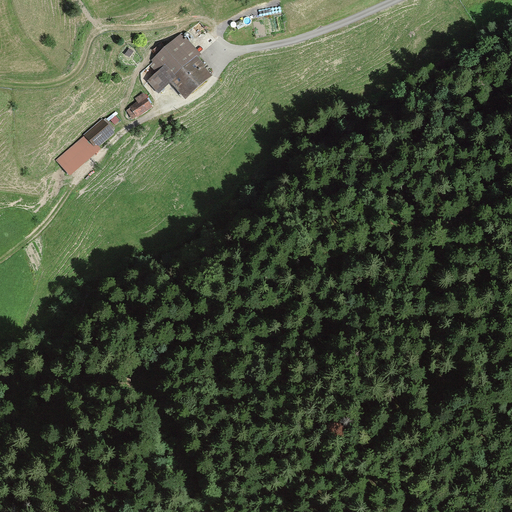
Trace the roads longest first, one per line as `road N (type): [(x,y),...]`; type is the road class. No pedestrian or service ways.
road 1 (track): [(0,448),(98,387),(159,388),(180,335),(204,317),(383,238),(447,223),(511,177)]
road 2 (track): [(0,262),(49,226),(133,127),(198,94),(232,50)]
road 3 (track): [(0,84),(65,80),(97,29),(202,18),(232,50)]
road 4 (track): [(395,0),(293,40),(232,50)]
